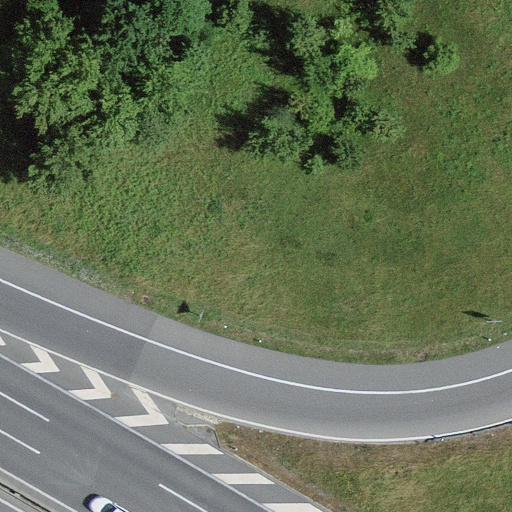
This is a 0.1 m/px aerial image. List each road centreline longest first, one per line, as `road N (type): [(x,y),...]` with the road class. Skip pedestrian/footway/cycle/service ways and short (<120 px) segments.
road 1 (motorway): [(511,395),(411,416),(314,412),(229,393),(0,311)]
road 2 (motorway): [(170,511),(0,412)]
